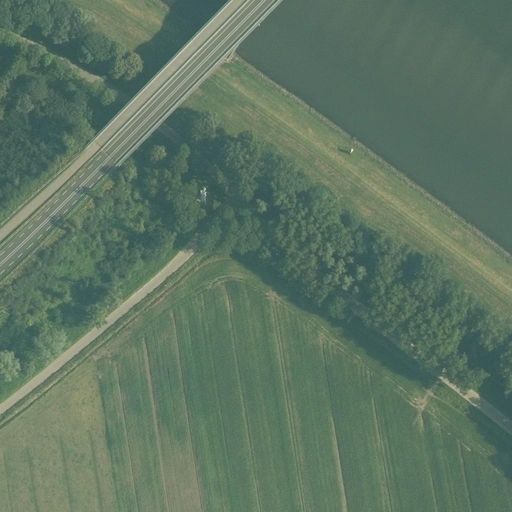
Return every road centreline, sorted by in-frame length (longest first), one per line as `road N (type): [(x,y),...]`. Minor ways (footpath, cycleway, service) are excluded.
road 1 (primary): [(0,262),(264,0)]
road 2 (unclassified): [(511,429),(362,314),(239,205)]
road 3 (unclassified): [(0,233),(240,0)]
road 4 (unclassified): [(0,412),(239,205)]
road 5 (unclassified): [(239,205),(98,77),(0,32)]
